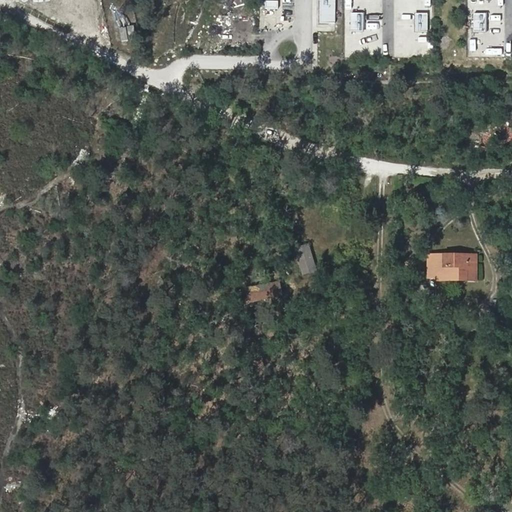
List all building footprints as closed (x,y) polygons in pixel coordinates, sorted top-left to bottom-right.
[(319,0),(319,23),(335,23),(334,0),(319,0)] [(356,12),(356,0),(345,0),(343,30),(362,31),(363,13),(356,12)] [(276,30),(276,1),(260,1),(259,30),(276,30)] [(414,32),(428,31),(427,13),(414,13),(414,32)] [(486,13),(472,13),(472,31),(486,31),(486,13)] [(136,39),(134,26),(128,27),(130,40),(136,39)] [(128,40),(126,28),(120,29),(122,41),(128,40)] [(429,49),(411,50),(411,36),(396,36),(396,51),(408,51),(408,56),(429,56),(429,49)] [(274,256),(287,253),(284,237),(271,241),(274,256)] [(317,271),(311,247),(299,250),(305,274),(317,271)] [(436,270),(436,255),(430,255),(430,276),(460,277),(460,270),(436,270)] [(477,257),(436,255),(436,270),(460,270),(460,277),(476,278),(477,257)] [(274,273),(275,278),(247,287),(251,303),(287,294),(282,271),(274,273)]
